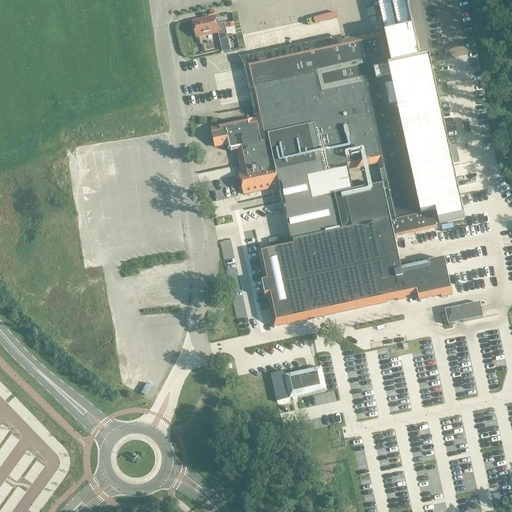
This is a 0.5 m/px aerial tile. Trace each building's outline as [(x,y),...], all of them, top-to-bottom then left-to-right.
[(49,44),(102,33),(98,9),(44,20),(49,44)] [(218,33),(220,41),(228,39),(225,23),(216,25),(215,17),(192,22),(196,38),(218,33)] [(306,33),(328,28),(326,20),(304,25),(306,33)] [(2,24),(0,24),(0,85),(14,83),(2,24)] [(107,57),(102,33),(49,44),(53,68),(107,57)] [(445,260),(435,262),(392,272),(385,241),(437,230),(433,213),(462,207),(432,71),(393,80),(383,34),(342,43),(341,38),(241,59),(242,64),(243,64),(256,118),(212,128),(213,133),(213,134),(214,141),(215,142),(216,147),(227,145),(229,153),(238,151),(243,174),(240,175),(244,195),(280,187),(290,236),(269,240),(271,247),(257,250),(270,308),(271,307),(274,319),(272,319),(274,327),(370,307),(370,305),(387,302),(388,303),(397,301),(396,299),(408,297),(410,305),(411,304),(411,303),(431,298),(431,300),(452,296),(445,260)] [(390,51),(390,59),(402,60),(402,51),(390,51)] [(433,75),(438,98),(449,96),(444,72),(433,75)] [(245,77),(219,80),(220,88),(246,85),(245,77)] [(96,98),(58,106),(69,162),(79,160),(80,165),(124,155),(111,94),(96,97),(96,98)] [(462,122),(465,137),(472,135),(469,121),(462,122)] [(450,148),(453,163),(459,162),(456,146),(450,148)] [(81,170),(72,172),(83,228),(122,220),(137,217),(124,155),(80,165),(81,170)] [(36,183),(0,190),(0,257),(2,263),(50,253),(36,183)] [(477,279),(483,300),(497,306),(500,306),(510,304),(511,299),(511,296),(511,281),(511,272),(511,270),(507,268),(507,274),(494,269),(491,269),(493,265),(501,263),(489,262),(493,252),(487,250),(487,247),(484,235),(475,231),(468,233),(467,232),(454,235),(453,242),(460,268),(473,273),(475,274),(478,266),(475,265),(484,263),(477,279)] [(153,252),(152,239),(140,240),(141,253),(153,252)] [(470,334),(468,322),(484,319),(481,304),(445,311),(448,326),(463,323),(466,335),(470,334)] [(378,306),(365,310),(367,318),(380,315),(378,306)] [(145,317),(146,325),(157,324),(156,316),(145,317)] [(327,390),(322,367),(285,375),(290,399),(327,390)] [(459,461),(451,462),(454,478),(462,476),(459,461)]
